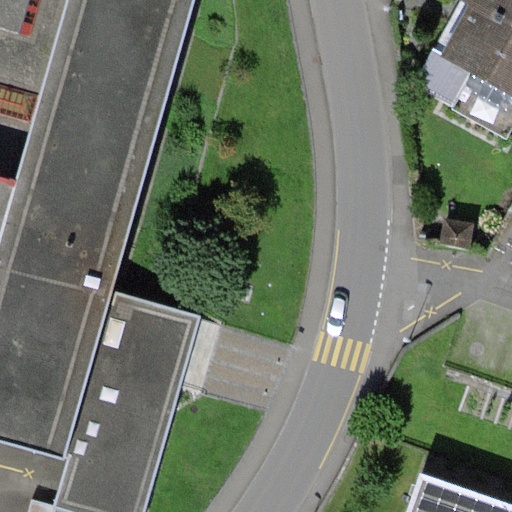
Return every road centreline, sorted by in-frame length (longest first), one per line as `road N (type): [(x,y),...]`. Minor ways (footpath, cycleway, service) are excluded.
road 1 (residential): [(360,266),(365,177),(340,0)]
road 2 (residential): [(265,511),(328,393),(360,266)]
road 3 (residential): [(495,281),(360,266)]
